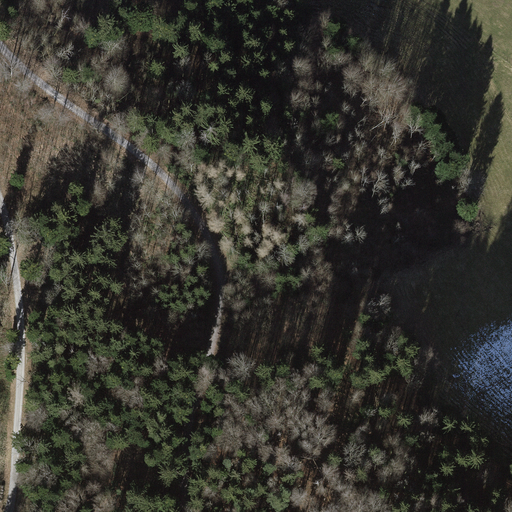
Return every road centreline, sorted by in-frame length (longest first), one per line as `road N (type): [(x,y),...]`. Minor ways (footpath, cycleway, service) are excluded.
road 1 (track): [(187,511),(188,425),(214,341),(217,258),(158,170),(40,84),(0,44)]
road 2 (track): [(0,197),(22,358),(9,511)]
